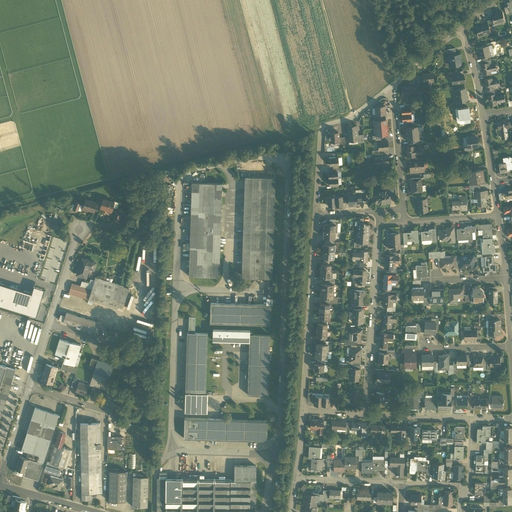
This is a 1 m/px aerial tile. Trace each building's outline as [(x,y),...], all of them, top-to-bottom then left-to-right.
[(499,21),(499,23),(505,22),(503,13),(497,14),(497,13),(492,14),(492,17),(494,23),(499,21)] [(485,32),(486,35),(491,33),(489,26),(489,23),(488,24),(483,25),(484,26),(475,28),(477,35),(485,32)] [(480,53),(481,58),(482,58),(488,57),(489,57),(488,52),(490,51),(489,46),(480,48),(481,53),(480,53)] [(449,59),(450,66),(461,65),(460,54),(456,54),(454,54),(447,55),(448,59),(449,59)] [(482,64),(484,74),(491,72),(490,71),(496,69),(495,64),(489,65),(489,62),(483,64),(482,64)] [(425,82),(426,89),(432,88),(431,81),(433,81),(432,74),(422,75),(422,76),(423,82),(425,82)] [(453,75),(454,83),(464,82),(463,74),(459,75),(459,74),(453,75)] [(485,80),(487,90),(488,90),(494,88),(494,86),(500,84),(499,79),(493,80),(492,78),(485,80)] [(404,94),(405,100),(411,100),(410,94),(412,94),(412,88),(412,86),(401,87),(402,94),(404,94)] [(456,101),(457,102),(463,100),(467,100),(465,88),(455,90),(456,90),(457,94),(455,94),(456,101)] [(488,96),(490,106),(497,104),(497,102),(506,100),(504,95),(496,96),(495,94),(489,95),(488,96)] [(376,114),(381,114),(385,114),(384,109),(385,109),(385,106),(380,106),(379,105),(378,105),(377,106),(377,108),(375,108),(376,114)] [(411,120),(411,113),(410,106),(404,107),(401,107),(402,114),(402,121),(405,121),(411,120)] [(470,118),(468,107),(458,108),(458,109),(459,119),(460,119),(463,119),(470,118)] [(376,121),(377,128),(385,127),(386,127),(386,120),(381,120),(376,120),(376,121)] [(501,129),(503,139),(508,138),(506,128),(509,128),(508,122),(508,120),(498,122),(499,129),(501,129)] [(347,130),(348,140),(358,139),(357,135),(356,126),(347,127),(347,130)] [(418,139),(418,133),(417,126),(413,126),(405,127),(406,134),(406,141),(414,140),(418,140),(418,139)] [(385,130),(385,127),(377,128),(377,135),(382,135),(387,135),(387,130),(385,130)] [(330,139),(330,142),(339,141),(339,137),(338,132),(329,133),(330,136),(329,137),(329,139),(330,139)] [(468,147),(472,147),(478,146),(477,140),(476,140),(475,136),(472,137),(471,136),(471,137),(466,137),(467,138),(468,147)] [(378,150),(378,151),(379,150),(388,150),(388,140),(381,141),(378,141),(378,142),(378,148),(378,149),(378,150)] [(407,147),(408,156),(415,156),(415,154),(421,154),(421,148),(415,149),(415,146),(409,147),(407,147)] [(381,167),(381,168),(389,167),(388,156),(380,156),(374,157),(375,165),(381,164),(382,167),(381,167)] [(499,164),(500,172),(508,171),(507,169),(511,167),(511,161),(511,162),(510,157),(505,157),(506,163),(499,164)] [(409,162),(410,172),(424,171),(423,164),(423,162),(423,161),(420,161),(409,162)] [(470,179),(471,182),(483,180),(481,169),(472,171),(468,172),(469,179),(470,179)] [(242,278),(272,279),(275,178),(245,177),(242,278)] [(411,179),(412,193),(422,192),(422,191),(422,185),(421,178),(411,179)] [(189,276),(219,277),(222,183),(192,182),(189,276)] [(388,190),(389,197),(396,196),(395,187),(386,188),(386,191),(388,190)] [(373,199),(373,204),(384,203),(389,203),(389,197),(388,190),(386,191),(383,191),(376,192),(376,196),(377,197),(377,198),(375,198),(374,198),(373,199)] [(477,202),(477,206),(486,205),(485,195),(487,195),(487,190),(480,190),(478,190),(479,201),(477,201),(477,202)] [(363,194),(362,194),(355,195),(356,204),(363,204),(363,199),(363,194)] [(348,205),(356,204),(355,195),(348,195),(348,200),(348,205)] [(462,209),(462,211),(467,210),(466,196),(460,197),(461,201),(456,202),(456,201),(452,201),(452,203),(452,209),(460,209),(462,209)] [(84,208),(94,211),(96,202),(86,199),(84,208)] [(101,207),(111,210),(114,202),(104,199),(101,207)] [(417,199),(418,212),(427,211),(426,199),(417,199)] [(511,204),(503,206),(504,213),(511,212),(504,213),(503,207),(510,206),(511,205),(511,204)] [(112,220),(119,222),(122,213),(115,211),(112,220)] [(324,224),(323,231),(335,231),(336,222),(329,222),(329,224),(324,224)] [(357,225),(357,230),(369,231),(369,225),(364,224),(364,223),(362,222),(360,222),(360,225),(357,225)] [(482,231),(483,235),(490,235),(492,235),(492,229),(491,229),(491,224),(492,224),(492,223),(478,224),(478,229),(482,229),(482,231)] [(467,237),(467,239),(472,239),(471,226),(467,226),(467,228),(459,228),(460,237),(467,237)] [(450,238),(450,240),(454,240),(453,227),(449,227),(449,229),(441,229),(442,238),(450,238)] [(432,239),(432,241),(436,241),(436,228),(431,228),(431,230),(423,231),(424,239),(432,239)] [(414,240),(414,242),(418,242),(418,229),(413,229),(413,231),(406,232),(406,240),(414,240)] [(368,243),(369,231),(357,230),(356,236),(358,236),(358,242),(361,243),(368,243)] [(388,244),(389,249),(400,248),(399,245),(399,243),(399,238),(400,238),(399,233),(390,233),(391,244),(388,244)] [(482,249),(482,253),(494,252),(494,248),(493,248),(492,241),(483,241),(484,249),(482,249)] [(365,261),(366,261),(367,251),(359,251),(359,253),(353,252),(352,258),(359,258),(359,261),(365,261)] [(386,255),(385,265),(392,266),(392,262),(398,262),(398,256),(392,256),(393,256),(386,255)] [(451,266),(451,268),(456,268),(455,255),(451,255),(451,257),(440,258),(441,267),(451,266)] [(473,256),(469,256),(469,258),(462,259),(462,261),(462,268),(467,268),(470,267),(470,269),(474,269),(474,264),(473,256)] [(77,274),(86,277),(89,268),(93,269),(96,262),(93,261),(82,258),(80,265),(77,274)] [(483,267),(483,271),(496,270),(495,266),(494,266),(493,259),(484,259),(485,267),(483,267)] [(416,266),(417,277),(427,276),(426,265),(416,266)] [(358,280),(365,281),(365,280),(365,270),(360,270),(358,270),(354,270),(353,270),(352,276),(358,276),(358,280)] [(390,286),(390,284),(391,281),(396,282),(397,276),(391,275),(384,275),(384,285),(390,286)] [(93,285),(91,289),(88,299),(117,308),(123,286),(100,279),(98,286),(93,285)] [(0,304),(26,312),(32,293),(0,283),(0,304)] [(69,293),(88,299),(91,289),(80,285),(72,283),(69,293)] [(34,286),(32,291),(43,294),(44,289),(34,286)] [(482,300),(482,296),(482,294),(482,291),(482,290),(481,289),(480,288),(478,287),(477,288),(476,287),(475,287),(474,289),(473,289),(473,295),(474,302),(476,301),(480,300),(482,300)] [(412,288),(412,299),(423,299),(423,298),(423,288),(412,288)] [(354,303),(359,303),(359,302),(364,302),(365,290),(354,289),(354,297),(352,297),(352,303),(353,303),(354,303)] [(429,298),(429,301),(439,300),(440,300),(439,289),(429,290),(429,298)] [(449,302),(456,302),(456,297),(463,297),(463,289),(449,289),(449,302)] [(488,290),(489,302),(489,301),(493,300),(493,302),(497,302),(497,294),(496,294),(496,291),(497,291),(497,290),(495,290),(488,290)] [(36,316),(43,294),(32,291),(32,293),(26,312),(36,316)] [(387,305),(391,305),(392,301),(395,301),(395,295),(383,294),(382,305),(387,305)] [(210,323),(270,325),(271,305),(210,303),(210,323)] [(352,322),(362,323),(363,309),(353,309),(352,322)] [(66,312),(65,315),(63,320),(63,321),(99,332),(102,323),(66,312)] [(382,327),(391,327),(391,320),(396,320),(396,315),(393,315),(390,315),(390,314),(387,314),(383,314),(382,327)] [(142,317),(138,327),(150,331),(154,322),(142,317)] [(443,326),(444,334),(458,334),(457,321),(451,321),(451,326),(443,326)] [(424,333),(434,333),(435,325),(435,322),(425,322),(425,324),(424,332),(424,333)] [(405,337),(415,338),(416,330),(416,327),(406,326),(405,337)] [(360,341),(360,337),(360,334),(362,334),(362,329),(351,328),(350,333),(353,333),(352,341),(360,341)] [(212,340),(249,341),(249,334),(249,333),(250,331),(213,329),(212,340)] [(464,330),(464,339),(476,339),(476,338),(476,330),(464,330)] [(207,333),(195,333),(188,333),(187,333),(185,393),(205,393),(207,333)] [(379,346),(386,347),(387,340),(393,340),(393,334),(387,334),(387,333),(380,333),(379,346)] [(252,335),(249,334),(249,341),(248,395),(268,395),(270,335),(252,335)] [(63,362),(74,366),(81,345),(59,338),(55,354),(64,357),(63,362)] [(142,354),(148,356),(152,343),(134,338),(130,350),(136,352),(138,348),(139,348),(139,349),(143,350),(142,354)] [(360,362),(360,357),(360,354),(361,348),(350,347),(349,353),(351,353),(351,357),(349,357),(349,361),(352,361),(360,362)] [(378,362),(387,363),(388,353),(386,353),(378,352),(378,362)] [(409,366),(410,367),(416,367),(415,353),(412,353),(409,353),(404,353),(404,354),(405,366),(409,366)] [(456,361),(456,364),(466,364),(466,355),(456,356),(456,361)] [(421,356),(422,366),(432,366),(433,366),(433,362),(433,356),(421,356)] [(439,363),(439,369),(448,369),(448,366),(448,356),(439,356),(439,363)] [(473,357),(473,367),(483,367),(483,359),(483,357),(473,357)] [(490,358),(490,366),(499,366),(499,357),(490,357),(490,358)] [(89,366),(94,368),(97,359),(92,358),(89,366)] [(111,364),(97,359),(94,368),(93,372),(109,377),(113,367),(113,364),(111,364)] [(113,364),(113,367),(121,369),(123,362),(116,359),(114,365),(113,364)] [(61,369),(75,373),(77,367),(77,366),(74,366),(63,362),(61,369)] [(0,364),(0,386),(2,381),(11,384),(16,369),(0,364)] [(41,381),(52,384),(52,383),(51,383),(53,376),(54,376),(57,367),(46,364),(41,381)] [(349,379),(359,380),(360,369),(352,368),(350,368),(349,379)] [(90,383),(106,388),(109,377),(93,372),(90,383)] [(382,382),(388,382),(388,373),(377,372),(377,381),(382,382)] [(0,419),(1,417),(0,417),(0,415),(1,413),(2,413),(11,384),(2,381),(0,386),(0,419)] [(76,391),(85,394),(88,385),(84,383),(84,385),(79,383),(78,383),(77,388),(76,391)] [(130,406),(145,406),(145,387),(131,387),(130,406)] [(350,404),(357,404),(358,390),(356,390),(351,390),(351,399),(350,404)] [(376,405),(382,406),(383,398),(389,399),(389,393),(384,392),(376,391),(375,396),(376,396),(376,405)] [(408,408),(417,408),(417,397),(418,392),(417,392),(406,392),(405,397),(409,397),(408,408)] [(185,412),(207,412),(207,394),(185,393),(185,412)] [(442,399),(438,399),(437,408),(450,408),(450,399),(450,394),(449,394),(442,394),(442,399)] [(314,405),(321,405),(322,397),(315,396),(314,396),(314,400),(314,405)] [(497,408),(503,409),(503,402),(503,401),(503,396),(498,396),(498,398),(492,397),(491,403),(491,408),(497,408)] [(329,397),(322,397),(321,405),(329,406),(329,397)] [(429,407),(437,408),(438,399),(425,399),(425,408),(429,408),(429,407)] [(466,408),(467,402),(467,399),(456,399),(456,407),(466,408)] [(474,408),(485,408),(485,399),(474,399),(474,403),(473,408),(474,408)] [(126,415),(131,416),(133,412),(133,411),(141,411),(141,413),(145,413),(145,406),(130,406),(129,406),(129,410),(128,411),(127,411),(126,415)] [(35,407),(32,417),(56,424),(59,415),(35,407)] [(115,419),(124,422),(126,415),(117,412),(115,419)] [(51,439),(56,424),(32,417),(27,431),(51,439)] [(184,438),(266,441),(267,420),(184,418),(184,438)] [(317,434),(322,434),(322,428),(323,426),(323,420),(310,420),(310,429),(317,429),(317,434)] [(332,420),(331,428),(337,429),(345,429),(345,428),(346,422),(346,421),(332,420)] [(358,435),(364,436),(365,430),(365,423),(355,422),(355,429),(359,430),(358,435)] [(80,439),(81,500),(89,500),(89,493),(102,493),(100,423),(80,423),(80,428),(79,428),(79,439),(80,439)] [(378,438),(384,438),(384,433),(385,426),(374,425),(374,432),(378,432),(378,438)] [(397,438),(404,438),(404,432),(405,425),(391,425),(391,431),(391,432),(397,432),(397,438)] [(455,439),(463,439),(463,432),(464,432),(464,426),(456,426),(455,439)] [(485,442),(485,436),(485,429),(482,429),(477,428),(477,442),(485,442)] [(431,439),(436,439),(437,430),(430,430),(423,430),(422,438),(431,439)] [(43,464),(51,439),(27,431),(21,450),(27,452),(30,453),(39,456),(37,462),(43,464)] [(56,445),(61,446),(63,440),(63,441),(64,438),(64,437),(65,433),(60,431),(56,445)] [(50,462),(66,468),(72,450),(61,446),(56,445),(50,462)] [(308,457),(311,458),(311,469),(321,469),(319,469),(319,465),(321,465),(322,458),(319,458),(319,451),(317,451),(318,447),(320,447),(309,446),(308,457)] [(455,446),(454,453),(454,459),(462,459),(462,452),(463,452),(463,446),(455,446)] [(29,459),(37,462),(39,456),(30,453),(28,459),(29,459)] [(476,455),(475,472),(487,472),(487,465),(484,464),(484,460),(484,456),(484,455),(483,455),(476,455)] [(24,472),(25,472),(29,459),(28,459),(26,458),(19,456),(15,469),(24,472)] [(417,470),(417,460),(418,458),(418,456),(414,456),(414,458),(410,458),(410,463),(409,464),(410,464),(409,470),(415,470),(417,470)] [(344,457),(344,460),(344,468),(355,468),(355,458),(355,460),(351,460),(351,457),(344,457)] [(395,474),(403,475),(403,466),(404,466),(404,457),(393,457),(393,458),(393,465),(396,465),(396,474),(395,474)] [(38,480),(43,464),(37,462),(29,459),(25,472),(24,472),(23,475),(38,480)] [(344,471),(344,468),(344,460),(337,460),(337,462),(334,462),(334,459),(333,459),(333,465),(333,471),(344,471)] [(372,459),(372,462),(372,469),(383,469),(383,459),(383,461),(379,461),(379,459),(372,459)] [(427,461),(417,460),(417,470),(420,470),(421,468),(427,469),(427,461)] [(372,472),(372,469),(372,462),(365,462),(365,464),(362,464),(362,462),(361,462),(361,472),(372,472)] [(44,470),(59,475),(61,469),(46,464),(44,470)] [(234,465),(234,476),(249,476),(249,479),(255,480),(255,465),(234,465)] [(441,477),(442,477),(442,474),(442,471),(443,466),(433,465),(432,476),(435,476),(438,476),(441,477)] [(453,479),(461,479),(462,472),(462,466),(454,466),(453,479)] [(109,470),(109,486),(108,501),(125,501),(126,486),(126,471),(109,470)] [(55,488),(60,489),(63,479),(50,476),(48,483),(53,485),(55,486),(55,488)] [(255,511),(255,480),(249,479),(249,476),(234,476),(234,479),(215,479),(215,478),(213,478),(213,479),(199,479),(199,478),(197,478),(197,479),(182,479),(182,478),(181,478),(181,479),(157,478),(156,511),(255,511)] [(132,506),(147,507),(147,477),(132,477),(132,506)] [(474,496),(483,496),(483,483),(475,483),(474,496)] [(370,499),(371,496),(371,492),(363,492),(363,491),(357,491),(357,498),(370,499)] [(452,491),(444,491),(444,497),(443,504),(447,504),(446,505),(448,505),(448,504),(452,504),(452,497),(452,491)] [(303,505),(306,505),(314,506),(315,499),(317,500),(317,499),(323,500),(323,497),(323,494),(313,492),(312,495),(305,494),(303,505)] [(377,501),(392,502),(392,493),(377,492),(377,496),(376,501),(377,501)] [(417,504),(420,504),(421,499),(421,494),(411,494),(410,504),(417,504)] [(14,507),(24,509),(26,502),(20,500),(15,499),(15,500),(14,506),(13,506),(14,507)]
